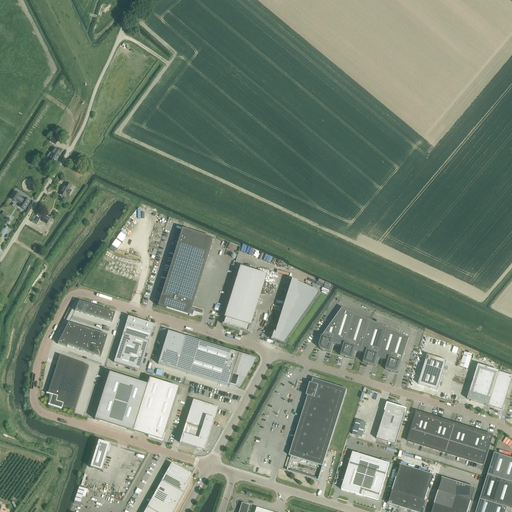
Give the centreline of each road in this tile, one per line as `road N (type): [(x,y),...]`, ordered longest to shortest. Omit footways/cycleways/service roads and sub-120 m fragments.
road 1 (unclassified): [(211,465),(37,409),(37,362),(63,305),(83,292),(271,353)]
road 2 (unclassified): [(0,260),(81,130),(125,21),(147,0)]
road 3 (unclassified): [(511,432),(271,353)]
road 4 (unclassified): [(232,473),(357,511)]
road 5 (unclassified): [(271,353),(211,465)]
road 6 (track): [(88,111),(40,0)]
